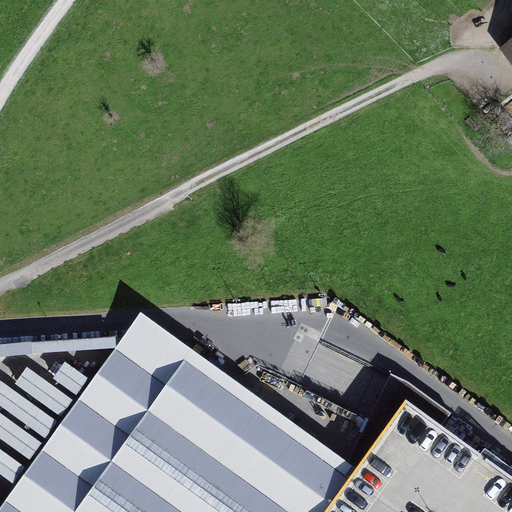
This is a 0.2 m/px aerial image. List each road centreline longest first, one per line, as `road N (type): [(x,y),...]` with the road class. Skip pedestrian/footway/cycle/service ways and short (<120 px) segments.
road 1 (unclassified): [(461,60),(0,288)]
road 2 (unclassified): [(66,0),(0,101)]
